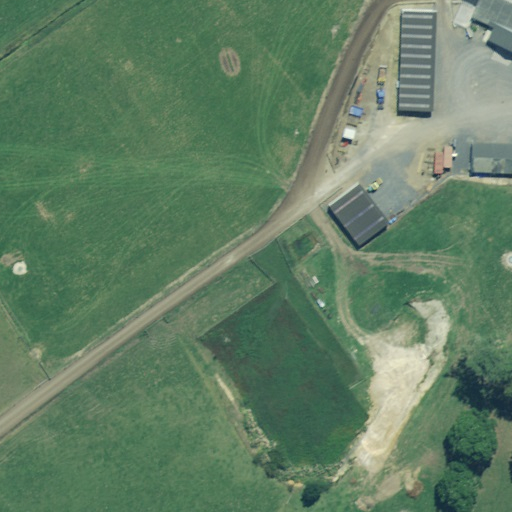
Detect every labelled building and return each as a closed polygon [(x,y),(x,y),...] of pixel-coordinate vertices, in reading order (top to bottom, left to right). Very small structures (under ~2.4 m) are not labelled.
[(425,0),(389,0),(389,10),(425,12),(425,0)] [(511,3),(505,0),(480,0),(473,17),(495,27),(489,39),(511,49),(511,3)] [(425,42),(425,17),(374,17),(374,42),(425,42)] [(511,172),(511,146),(473,144),(472,171),(511,172)] [(451,166),(452,152),(436,152),(435,172),(443,173),(443,166),(451,166)]
